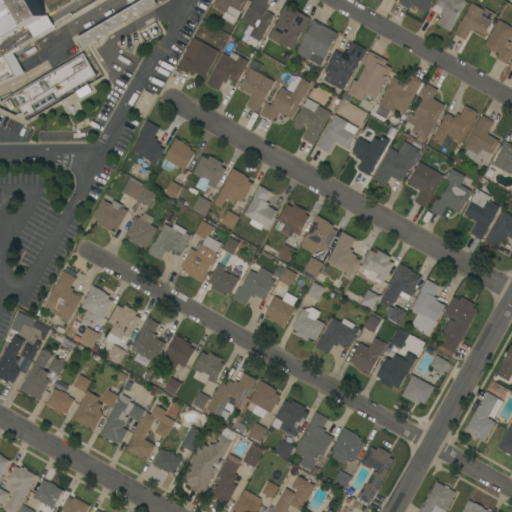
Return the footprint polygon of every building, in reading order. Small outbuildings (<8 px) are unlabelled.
[(0,0),(36,0),(45,16),(46,14),(49,19),(54,27),(35,37),(31,30),(29,26),(0,42),(0,0)] [(140,0),(154,0),(156,4),(82,47),(77,37),(140,0)] [(215,0),(247,0),(241,12),(240,12),(233,24),(222,18),(225,12),(213,5),(215,0)] [(260,41),(251,36),(250,37),(244,33),(249,24),(241,20),(251,0),(269,0),(266,5),(269,7),(266,11),(274,15),(260,41)] [(432,0),(426,12),(412,4),(409,9),(398,3),(399,0),(432,0)] [(450,32),(438,25),(443,16),(432,10),(437,0),(463,0),(467,2),(450,32)] [(461,21),(462,22),(468,11),(467,10),(471,3),(484,10),(481,17),(491,22),(484,36),(473,30),(472,31),(471,30),(465,40),(454,34),(461,21)] [(302,32),(301,32),(296,41),(297,42),(293,49),(281,43),(280,45),(267,38),(272,29),(273,30),(279,19),(278,18),(286,5),(310,18),(302,32)] [(338,34),(320,66),(296,52),(314,20),(338,34)] [(499,20),(511,27),(511,33),(508,41),(511,43),(511,54),(507,64),(496,58),(498,54),(485,47),(485,46),(484,45),(499,20)] [(134,28),(141,40),(126,49),(129,55),(130,55),(126,63),(123,61),(122,62),(120,58),(113,63),(110,58),(109,59),(108,57),(103,60),(97,49),(134,28)] [(205,77),(197,73),(197,74),(193,73),(194,71),(190,70),(188,74),(177,68),(193,38),(219,51),(205,77)] [(343,91),(323,79),(325,77),(323,75),(324,72),(324,71),(328,63),(335,50),(343,54),(345,50),(347,51),(352,42),(366,50),(343,91)] [(376,99),(375,98),(372,103),(368,104),(361,100),(361,101),(347,93),(354,80),(357,82),(366,66),(363,64),(370,51),(387,61),(385,65),(392,69),(376,99)] [(236,83),(228,79),(226,83),(223,82),(218,91),(206,83),(222,53),(229,57),(232,52),(248,61),(236,83)] [(11,95),(83,53),(95,75),(56,98),(52,92),(31,105),(34,111),(24,117),(11,95)] [(165,84),(160,81),(161,81),(156,78),(163,65),(168,68),(168,67),(172,69),(165,84)] [(270,89),(269,89),(263,99),(265,100),(257,113),(246,106),(252,96),(250,95),(251,94),(240,88),(247,76),(246,76),(250,68),(275,82),(270,89)] [(370,114),(376,103),(378,105),(393,77),(406,84),(411,75),(423,81),(422,83),(424,84),(424,83),(438,90),(433,99),(445,106),(426,141),(424,139),(422,142),(421,141),(420,143),(416,141),(419,137),(411,132),(414,126),(405,121),(409,113),(414,115),(423,99),(422,98),(423,97),(416,93),(405,114),(394,108),(392,111),(390,110),(384,122),(370,114)] [(291,117),(290,118),(278,112),(273,122),(261,116),(268,104),(271,105),(272,103),(273,104),(282,87),(286,90),(291,80),(294,81),(297,76),(310,83),(291,117)] [(52,94),(55,99),(36,110),(33,105),(52,94)] [(313,145),(302,139),(308,128),(306,127),(307,126),(304,124),(301,130),(293,125),(302,109),(300,108),(305,99),(307,100),(308,98),(319,105),(319,106),(331,113),(313,145)] [(434,134),(433,134),(437,127),(438,127),(440,123),(441,124),(447,113),(455,118),(457,113),(460,115),(465,106),(478,113),(461,143),(454,139),(452,143),(449,149),(431,139),(434,134)] [(348,148),(336,142),(336,143),(334,142),(328,154),(317,147),(334,115),(358,128),(354,135),(355,135),(348,148)] [(482,115),(493,121),(487,133),(489,134),(488,135),(499,141),(492,154),(486,164),(480,160),(478,162),(477,163),(476,163),(465,157),(465,156),(465,155),(468,149),(464,147),(482,115)] [(160,128),(154,137),(157,139),(156,142),(161,145),(160,147),(165,149),(156,164),(155,164),(154,166),(149,164),(147,168),(138,162),(141,156),(131,151),(142,132),(140,132),(147,120),(160,128)] [(369,176),(358,169),(364,159),(362,158),(363,157),(352,151),(363,132),(373,138),(373,137),(386,145),(382,152),(381,152),(375,162),(376,163),(369,176)] [(176,138),(184,143),(183,144),(191,148),(190,150),(195,153),(185,171),(177,166),(176,168),(169,172),(160,167),(165,159),(164,159),(176,138)] [(411,167),(410,167),(404,178),(403,177),(401,182),(391,176),(386,186),(375,180),(375,179),(374,178),(390,148),(398,152),(403,142),(420,151),(411,167)] [(511,172),(510,175),(493,165),(506,143),(511,146),(511,172)] [(215,189),(209,185),(205,193),(195,187),(200,178),(193,174),(202,156),(208,159),(210,156),(223,163),(221,167),(226,169),(215,189)] [(425,208),(413,202),(419,191),(418,190),(419,189),(407,182),(419,162),(443,176),(425,208)] [(233,169),(245,175),(245,176),(249,179),(248,181),(253,184),(243,201),(239,199),(238,200),(236,199),(233,204),(226,200),(221,208),(214,204),(233,169)] [(459,214),(446,207),(441,217),(429,211),(436,199),(439,200),(440,199),(441,199),(449,184),(448,183),(449,181),(447,180),(453,169),(465,177),(461,185),(472,191),(459,214)] [(122,192),(130,177),(146,186),(138,201),(122,192)] [(175,199),(165,193),(171,181),(182,187),(175,199)] [(254,197),(253,196),(259,185),(271,192),(266,202),(269,204),(268,206),(277,211),(266,230),(262,228),(261,230),(249,224),(252,219),(244,215),(254,197)] [(150,207),(139,201),(145,188),(157,195),(150,207)] [(481,240),(470,234),(476,223),(474,222),(475,221),(464,214),(477,189),(494,199),(491,202),(500,207),(481,240)] [(211,202),(204,216),(192,209),(199,196),(211,202)] [(114,200),(123,206),(122,207),(129,211),(117,231),(112,228),(111,231),(98,224),(100,220),(94,217),(103,200),(111,204),(114,200)] [(292,207),(294,204),(307,211),(305,214),(309,216),(302,230),(299,235),(298,235),(292,238),(281,232),(282,230),(275,226),(287,204),(292,207)] [(239,217),(232,229),(221,223),(228,210),(239,217)] [(502,211),(511,216),(511,239),(508,237),(506,241),(503,240),(497,249),(485,242),(502,211)] [(327,249),(320,245),(318,248),(316,247),(313,251),(303,245),(308,238),(305,237),(317,215),(330,223),(330,224),(334,226),(332,228),(337,231),(327,249)] [(146,249),(133,242),(134,242),(129,239),(131,237),(126,234),(136,217),(157,229),(146,249)] [(202,220),(214,227),(206,240),(194,233),(202,220)] [(172,228),(175,224),(187,231),(186,233),(190,235),(189,238),(190,238),(181,253),(176,251),(175,253),(170,250),(169,253),(166,251),(161,260),(147,253),(154,242),(155,242),(165,224),(172,228)] [(337,244),(336,243),(342,232),(355,239),(350,249),(353,251),(352,253),(357,256),(356,258),(360,261),(352,276),(327,262),(337,244)] [(233,255),(222,249),(229,237),(240,243),(233,255)] [(201,282),(188,275),(189,274),(184,272),(186,269),(181,267),(191,249),(197,252),(201,244),(217,253),(201,282)] [(284,244),(295,250),(288,263),(278,257),(284,244)] [(383,282),(381,281),(380,284),(375,281),(374,282),(365,277),(366,276),(362,274),(365,269),(361,267),(370,250),(376,253),(378,250),(391,257),(389,261),(394,263),(383,282)] [(316,277),(304,270),(311,257),(323,264),(316,277)] [(215,269),(218,264),(225,268),(223,271),(225,273),(226,272),(228,273),(228,274),(230,275),(230,274),(240,279),(238,282),(237,282),(230,295),(225,292),(223,295),(211,288),(212,285),(208,283),(215,269)] [(410,296),(407,300),(399,295),(396,302),(394,301),(392,306),(391,306),(390,308),(388,307),(387,308),(381,304),(381,303),(380,302),(389,285),(400,264),(412,271),(412,272),(421,277),(410,296)] [(290,287),(279,281),(280,279),(274,275),(275,270),(279,266),(286,269),(286,268),(297,274),(290,287)] [(257,274),(260,267),(273,274),(271,279),(275,281),(265,301),(255,296),(254,298),(251,296),(245,306),(233,299),(239,288),(240,288),(250,270),(257,274)] [(59,317),(57,321),(53,318),(55,315),(43,308),(58,283),(57,282),(63,271),(76,278),(71,288),(73,289),(72,292),(77,295),(78,293),(82,295),(80,299),(81,300),(72,316),(71,316),(68,322),(59,317)] [(428,336),(417,329),(417,328),(411,325),(418,313),(411,309),(421,291),(420,291),(426,279),(439,287),(434,297),(437,298),(436,300),(445,306),(428,336)] [(313,282),(325,288),(318,301),(306,295),(313,282)] [(97,316),(91,327),(81,321),(87,310),(81,307),(93,286),(106,293),(105,293),(110,296),(108,299),(113,301),(103,319),(97,316)] [(372,309),(361,303),(368,290),(379,296),(372,309)] [(284,329),(276,324),(277,323),(269,319),(270,317),(265,314),(275,296),(296,308),(284,329)] [(454,353),(441,346),(447,336),(443,334),(451,319),(455,321),(456,319),(455,318),(454,320),(445,314),(454,297),(460,300),(462,297),(474,304),(472,308),(477,310),(454,353)] [(117,305),(123,309),(125,305),(138,312),(136,315),(140,318),(129,338),(123,335),(121,339),(117,345),(107,339),(114,325),(108,322),(117,305)] [(321,311),(316,319),(325,324),(315,341),(309,337),(307,341),(295,334),(297,331),(292,328),(303,309),(304,309),(313,306),(321,311)] [(400,325),(388,319),(395,306),(406,312),(400,325)] [(374,333),(363,327),(370,315),(381,321),(374,333)] [(143,329),(141,328),(148,317),(160,324),(154,333),(158,335),(157,338),(166,343),(154,363),(131,349),(143,329)] [(341,323),(343,318),(355,325),(354,327),(358,329),(357,332),(358,332),(349,347),(345,345),(344,347),(338,344),(337,347),(334,345),(328,354),(315,347),(322,336),(323,336),(333,318),(341,323)] [(99,334),(91,347),(90,346),(89,349),(79,343),(80,341),(80,340),(87,327),(99,334)] [(390,343),(397,331),(398,331),(399,329),(409,334),(401,349),(390,343)] [(0,359),(14,335),(25,341),(16,357),(20,359),(16,366),(17,366),(17,368),(21,370),(13,384),(9,381),(8,383),(6,382),(6,383),(4,384),(1,382),(0,379),(0,359)] [(176,335),(184,340),(183,340),(191,345),(190,347),(195,349),(185,367),(184,367),(183,368),(181,366),(181,365),(178,364),(175,371),(160,363),(176,335)] [(74,349),(62,343),(64,337),(77,344),(74,349)] [(359,343),(361,344),(361,343),(363,344),(363,345),(369,348),(375,338),(387,344),(380,356),(379,356),(369,375),(361,371),(361,370),(353,366),(354,364),(349,361),(359,343)] [(32,362),(20,355),(26,344),(38,350),(32,362)] [(119,364),(108,357),(115,345),(126,352),(119,364)] [(511,345),(511,373),(508,381),(496,374),(511,345)] [(42,349),(44,350),(44,349),(45,350),(46,349),(50,352),(51,353),(50,354),(52,355),(44,370),(49,373),(46,378),(50,381),(39,400),(19,389),(42,349)] [(214,383),(208,380),(206,385),(193,378),(197,370),(193,368),(202,352),(208,355),(209,352),(222,359),(220,362),(224,365),(214,383)] [(384,362),(383,362),(386,357),(391,360),(395,354),(403,359),(407,352),(417,358),(407,376),(406,375),(397,391),(392,388),(391,389),(379,382),(380,379),(376,377),(384,362)] [(449,362),(442,373),(430,366),(436,355),(449,362)] [(48,369),(54,357),(65,363),(59,375),(48,369)] [(116,378),(120,371),(128,376),(124,382),(116,378)] [(223,380),(228,383),(229,380),(234,383),(235,380),(239,382),(244,373),(257,380),(251,392),(249,391),(239,409),(235,407),(230,415),(228,414),(225,420),(207,410),(223,380)] [(84,393),(73,386),(79,374),(91,381),(84,393)] [(425,405),(420,402),(418,404),(414,402),(414,403),(401,396),(413,375),(434,387),(425,405)] [(174,395),(164,389),(170,377),(181,383),(174,395)] [(264,416),(262,419),(252,413),(255,407),(254,404),(249,401),(260,381),(273,388),(272,388),(277,391),(275,393),(280,396),(270,413),(264,416)] [(67,414),(62,411),(61,414),(60,413),(59,414),(53,411),(54,410),(53,409),(45,404),(54,389),(60,392),(60,391),(69,395),(68,396),(75,400),(67,414)] [(112,408),(101,402),(108,390),(118,396),(112,408)] [(88,391),(99,398),(98,400),(98,403),(102,405),(100,408),(102,415),(94,429),(89,426),(88,428),(72,419),(88,391)] [(201,412),(194,408),(196,406),(192,404),(199,391),(210,398),(201,412)] [(486,392),(498,399),(503,402),(494,419),(489,416),(488,418),(495,422),(485,441),(480,438),(480,439),(478,438),(477,439),(472,436),(472,435),(471,434),(471,433),(465,430),(486,392)] [(122,395),(130,399),(129,401),(145,411),(138,422),(127,415),(128,414),(126,414),(125,416),(127,417),(122,427),(128,430),(120,444),(116,441),(115,443),(99,434),(122,395)] [(295,437),(279,428),(283,422),(275,418),(285,401),(291,404),(293,401),(306,408),(304,411),(309,414),(295,437)] [(146,412),(150,415),(156,405),(167,412),(165,416),(174,421),(171,427),(172,427),(165,439),(154,433),(160,423),(155,420),(144,439),(155,446),(149,457),(149,456),(148,459),(143,456),(142,458),(126,449),(146,412)] [(323,457),(320,455),(320,456),(319,455),(310,471),(299,465),(303,457),(295,452),(310,423),(316,412),(328,419),(322,429),(326,430),(324,433),(334,438),(323,457)] [(511,421),(511,456),(497,448),(511,421)] [(243,436),(245,432),(249,434),(255,423),(267,429),(258,445),(243,436)] [(188,432),(187,431),(190,425),(191,426),(192,425),(204,432),(192,453),(191,452),(191,453),(183,448),(183,447),(180,446),(188,432)] [(344,428),(357,435),(357,436),(361,439),(360,441),(364,444),(354,462),(347,458),(344,464),(331,457),(335,451),(332,450),(344,428)] [(201,444),(203,445),(203,444),(207,446),(208,447),(210,443),(213,445),(213,444),(216,445),(218,441),(217,440),(218,440),(217,439),(220,434),(220,435),(221,434),(233,441),(219,466),(214,463),(212,467),(216,469),(202,495),(190,489),(191,487),(185,484),(186,483),(181,480),(201,444)] [(282,440),(294,447),(293,448),(295,449),(294,452),(291,451),(287,459),(275,453),(282,440)] [(254,468),(243,461),(252,444),(264,450),(254,468)] [(370,503),(357,496),(364,484),(366,485),(373,471),(377,473),(378,471),(371,467),(370,469),(361,464),(371,447),(377,450),(378,447),(391,454),(389,457),(394,460),(370,503)] [(167,452),(167,451),(176,456),(175,457),(182,461),(174,474),(169,472),(168,474),(152,465),(161,449),(167,452)] [(0,479),(0,453),(2,455),(2,456),(10,461),(0,479)] [(226,506),(216,501),(217,498),(212,495),(221,478),(217,476),(229,454),(241,461),(239,465),(235,474),(238,476),(233,483),(237,486),(226,506)] [(15,511),(9,511),(4,509),(14,492),(10,490),(11,488),(10,488),(13,483),(7,480),(15,466),(20,468),(21,466),(37,475),(15,511)] [(343,493),(331,487),(340,471),(352,477),(343,493)] [(300,511),(289,504),(296,490),(291,488),(297,476),(314,485),(300,511)] [(33,498),(43,479),(49,482),(56,486),(56,487),(63,491),(53,509),(33,498)] [(272,499),(261,493),(268,481),(279,487),(272,499)] [(418,511),(436,482),(445,487),(445,485),(449,488),(449,489),(456,493),(445,511),(418,511)] [(3,505),(0,503),(0,488),(9,493),(3,505)] [(272,511),(286,488),(294,493),(287,505),(289,506),(285,511),(272,511)] [(236,511),(233,510),(244,489),(261,499),(261,506),(262,506),(258,511),(236,511)] [(86,511),(65,511),(61,510),(69,496),(73,499),(75,497),(90,506),(86,511)] [(461,511),(468,500),(475,503),(483,507),(483,508),(488,511),(487,511),(461,511)]
